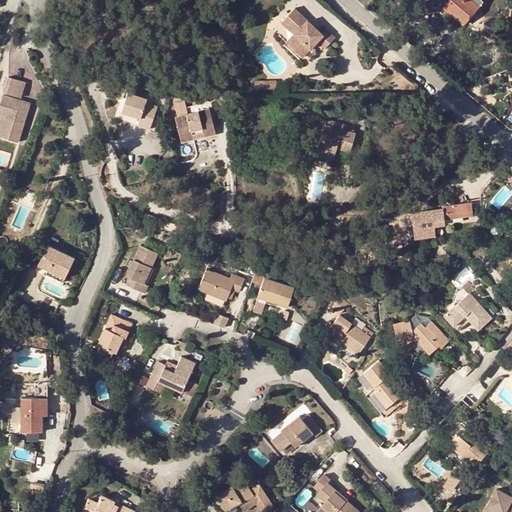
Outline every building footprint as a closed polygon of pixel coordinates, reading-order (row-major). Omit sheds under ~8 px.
[(464,24),(479,6),(471,0),(451,0),(445,8),(464,24)] [(295,8),(285,19),(291,25),(292,23),(299,30),(295,34),(298,37),(289,45),(303,57),(317,41),(325,49),(336,37),(328,30),(323,35),(295,8)] [(291,25),(285,19),(281,22),(295,34),(299,30),(292,23),(291,25)] [(485,30),(492,36),(499,28),(491,22),(485,30)] [(295,34),(287,42),(289,45),(298,37),(295,34)] [(151,128),(158,105),(147,102),(148,97),(127,90),(118,117),(151,128)] [(3,95),(1,103),(28,112),(30,104),(3,95)] [(0,136),(18,143),(28,112),(1,103),(0,104),(0,113),(5,115),(0,134),(0,136)] [(174,116),(175,123),(212,125),(208,108),(174,116)] [(201,128),(202,136),(214,134),(212,125),(175,123),(179,141),(193,138),(191,130),(201,128)] [(342,129),(325,124),(317,151),(334,156),(336,149),(337,145),(342,129)] [(191,130),(193,138),(202,136),(201,128),(191,130)] [(337,145),(351,149),(356,133),(342,129),(337,145)] [(334,156),(317,151),(316,154),(333,159),(334,156)] [(443,208),(432,209),(434,224),(445,223),(445,218),(455,217),(462,216),(473,215),(472,202),(443,206),(443,208)] [(49,269),(65,277),(74,257),(48,244),(39,264),(49,269)] [(128,275),(142,282),(156,253),(140,244),(125,274),(128,275)] [(63,281),(65,277),(49,269),(47,274),(63,281)] [(231,279),(207,269),(199,290),(208,293),(205,299),(222,307),(225,300),(227,301),(228,297),(231,289),(236,290),(239,292),(244,279),(233,274),(231,279)] [(142,282),(128,275),(124,283),(142,291),(146,284),(142,282)] [(293,290),(263,280),(257,296),(270,300),(270,303),(287,309),(293,290)] [(462,286),(468,293),(469,293),(474,289),(468,282),(462,286)] [(492,317),(469,293),(468,293),(445,316),(455,327),(466,316),(471,322),(478,330),(492,317)] [(256,300),(251,312),(259,315),(263,303),(268,305),(270,303),(270,300),(257,296),(256,300)] [(350,302),(342,296),(333,308),(341,314),(350,302)] [(214,312),(210,323),(222,327),(226,317),(214,312)] [(105,328),(98,344),(102,346),(98,354),(112,360),(114,355),(115,352),(118,353),(122,345),(119,343),(122,336),(125,338),(127,339),(130,332),(128,331),(131,323),(118,317),(111,315),(105,328)] [(346,338),(344,341),(360,353),(371,338),(368,335),(370,332),(365,328),(362,332),(340,315),(326,334),(338,343),(341,339),(343,336),(346,338)] [(466,316),(455,327),(460,332),(471,322),(466,316)] [(426,345),(423,347),(431,356),(440,348),(442,350),(450,342),(432,323),(427,327),(422,322),(414,329),(413,321),(396,324),(399,342),(416,339),(420,339),(426,345)] [(124,345),(127,339),(125,338),(122,336),(119,343),(124,345)] [(416,339),(423,347),(426,345),(420,339),(416,339)] [(188,378),(173,372),(165,368),(166,363),(157,360),(150,376),(156,379),(182,390),(187,379),(188,378)] [(168,360),(166,363),(165,368),(173,372),(177,364),(168,360)] [(390,375),(380,361),(364,373),(373,385),(374,387),(378,385),(380,388),(377,390),(374,393),(379,400),(383,397),(390,406),(401,397),(386,378),(390,375)] [(177,364),(173,372),(188,378),(192,368),(177,362),(177,364)] [(156,379),(150,376),(146,385),(152,388),(156,379)] [(196,383),(187,379),(182,390),(192,395),(196,383)] [(374,387),(373,385),(370,387),(372,391),(366,395),(384,419),(393,411),(390,406),(386,409),(379,400),(374,393),(377,390),(374,387)] [(43,415),(43,398),(21,398),(21,431),(43,431),(43,415)] [(300,416),(282,431),(283,432),(272,441),(281,451),(291,442),(295,447),(314,432),(318,438),(325,433),(311,415),(304,420),(300,416)] [(444,440),(448,443),(456,433),(461,436),(466,429),(459,423),(444,440)] [(462,455),(460,456),(475,468),(489,452),(475,441),(472,438),(474,436),(466,429),(461,436),(456,433),(448,443),(462,455)] [(456,461),(460,456),(462,455),(448,443),(444,440),(437,448),(454,463),(456,461)] [(470,474),(475,468),(460,456),(456,461),(470,474)] [(107,469),(100,466),(98,470),(104,474),(107,469)] [(263,493),(247,480),(238,490),(232,485),(221,498),(222,499),(221,501),(232,511),(233,511),(245,500),(252,506),(263,493)] [(333,491),(335,489),(326,481),(315,494),(324,502),(320,506),(327,511),(357,511),(358,511),(346,500),(345,501),(333,491)] [(347,498),(335,489),(333,491),(345,501),(346,500),(347,498)] [(509,511),(511,511),(511,497),(496,489),(484,511),(501,511),(503,509),(509,511)] [(115,506),(116,503),(102,496),(99,504),(90,499),(82,511),(134,511),(123,506),(122,509),(115,506)]
